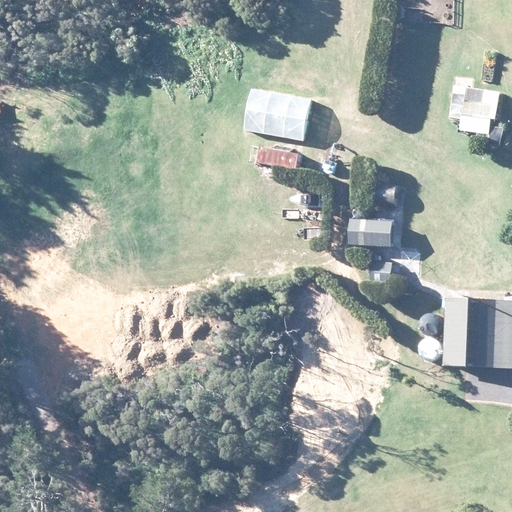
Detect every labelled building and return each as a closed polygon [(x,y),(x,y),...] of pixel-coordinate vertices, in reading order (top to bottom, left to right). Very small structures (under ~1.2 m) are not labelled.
[(503,90),(475,88),(475,78),(458,78),(457,94),(468,95),(466,131),(501,133),(503,90)] [(266,135),(264,151),(262,165),(305,171),(315,97),(254,88),(248,132),(266,135)] [(403,183),(380,183),(379,207),(402,208),(403,183)] [(356,242),(397,244),(398,218),(357,216),(356,242)] [(397,259),(376,260),(376,281),(397,281),(397,259)] [(511,295),(452,293),(449,362),(511,364),(511,295)]
